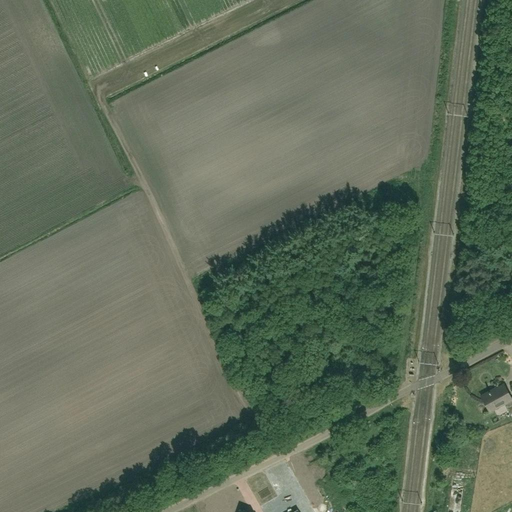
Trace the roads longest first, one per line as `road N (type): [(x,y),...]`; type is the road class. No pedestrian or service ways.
road 1 (unclassified): [(169,511),(511,339)]
road 2 (unknown): [(430,382),(413,511)]
